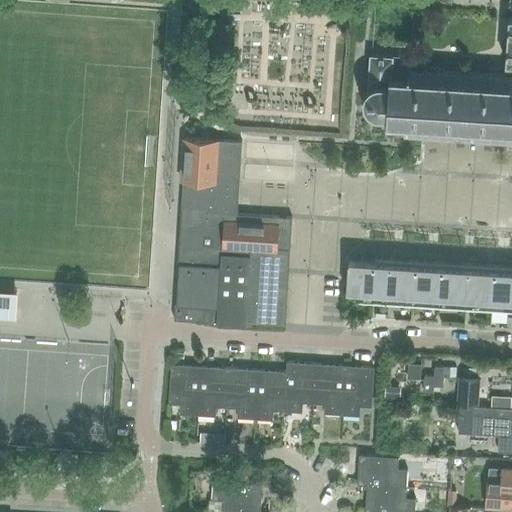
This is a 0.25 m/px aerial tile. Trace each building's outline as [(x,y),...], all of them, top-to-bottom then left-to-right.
[(511,18),(508,18),(505,76),(495,76),(495,74),(493,74),(493,75),(479,75),(479,73),(476,73),(476,75),(461,74),(461,72),(459,72),(459,74),(444,73),(444,71),(442,71),(442,73),(427,72),(427,70),(424,70),(424,72),(410,71),(410,69),(407,69),(407,71),(401,70),(400,81),(390,81),(392,59),(379,58),(369,57),(366,86),(365,88),(364,89),(363,91),(362,94),(362,97),(362,100),(362,103),(363,106),(365,109),(367,111),(369,113),(372,114),(375,115),(385,116),(384,122),(383,122),(383,124),(384,124),(384,126),(386,126),(386,124),(404,125),(404,137),(406,137),(406,135),(421,136),(421,138),(423,138),(423,136),(438,137),(438,139),(440,139),(440,137),(456,138),(455,140),(458,140),(458,138),(472,139),(472,141),(474,141),(474,139),(490,140),(490,142),(492,142),(492,140),(507,140),(506,143),(508,143),(507,147),(511,147),(511,18)] [(186,134),(181,203),(233,207),(238,138),(186,134)] [(181,203),(174,317),(209,320),(209,323),(250,325),(250,323),(285,326),(292,216),(233,212),(233,207),(181,203)] [(354,303),(511,312),(511,266),(356,257),(356,263),(347,263),(345,293),(355,294),(354,303)] [(286,363),(286,372),(283,411),(302,413),(303,403),(313,404),(316,365),(286,363)] [(179,414),(197,415),(200,367),(171,365),(168,405),(179,405),(179,414)] [(345,366),(316,365),(313,404),(324,404),(324,414),(342,415),(345,366)] [(425,374),(424,390),(434,391),(434,383),(444,384),(444,375),(445,366),(434,365),(434,374),(425,374)] [(373,368),(345,366),(342,415),(359,416),(360,406),(371,407),(373,368)] [(445,366),(444,375),(457,376),(457,367),(445,366)] [(216,407),(226,408),(229,369),(200,367),(197,415),(215,416),(216,407)] [(476,368),(463,367),(462,377),(475,378),(476,368)] [(237,418),(255,419),(257,370),(229,369),(226,408),(237,409),(237,418)] [(257,370),(255,419),(273,420),(273,411),(283,411),(286,372),(257,370)] [(460,377),(459,381),(458,403),(478,404),(480,378),(460,377)] [(493,435),(499,435),(498,451),(508,452),(511,452),(511,409),(495,408),(472,407),(471,434),(493,435)] [(357,485),(367,486),(406,489),(407,470),(398,469),(399,458),(359,455),(357,485)] [(502,478),(489,477),(488,488),(487,488),(486,507),(511,508),(511,465),(503,465),(502,478)] [(235,470),(234,478),(248,479),(248,471),(248,469),(235,468),(235,470)] [(221,502),(220,511),(260,511),(261,486),(213,483),(211,501),(221,502)] [(365,511),(413,511),(415,499),(406,498),(406,489),(367,486),(365,511)] [(450,490),(449,506),(456,506),(457,490),(450,490)]
